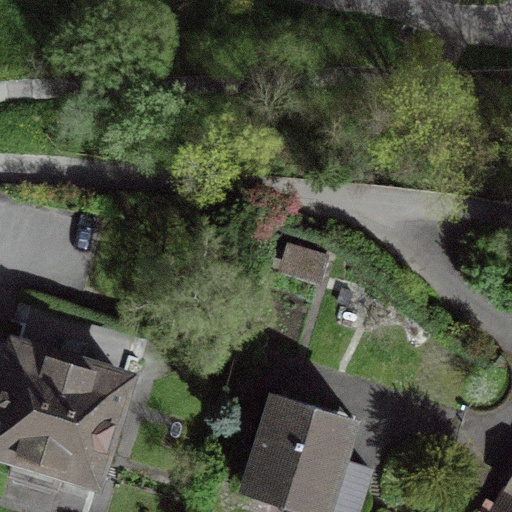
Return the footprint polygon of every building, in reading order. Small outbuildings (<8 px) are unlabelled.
[(329,254),(294,244),(287,268),(322,278),(329,254)] [(364,306),(312,293),(299,332),(351,352),(364,306)] [(63,465),(94,474),(124,378),(0,340),(0,445),(19,451),(12,473),(57,487),(63,465)] [(246,484),(323,510),(350,427),(273,402),(246,484)] [(511,511),(511,478),(493,511),(511,511)]
